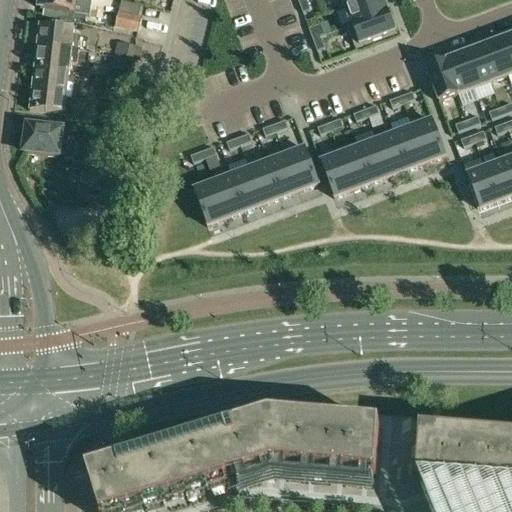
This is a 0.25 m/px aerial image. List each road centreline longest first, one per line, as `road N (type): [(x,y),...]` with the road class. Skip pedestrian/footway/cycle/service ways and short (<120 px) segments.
road 1 (primary): [(47,420),(335,376),(511,372)]
road 2 (primary): [(511,328),(344,332),(47,374)]
road 3 (residential): [(286,81),(311,88),(437,39)]
road 4 (tertiary): [(47,374),(38,278),(9,228)]
road 5 (tertiary): [(9,228),(13,378)]
